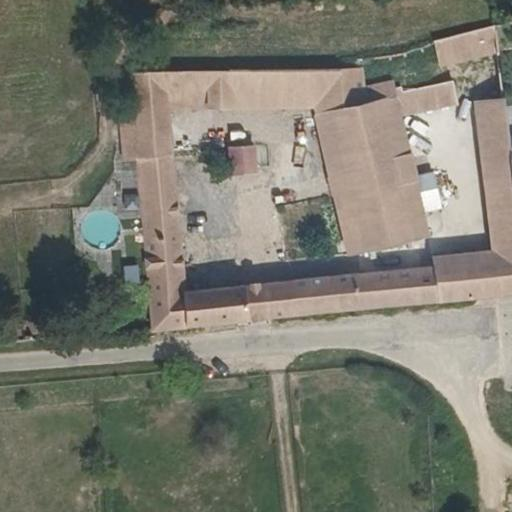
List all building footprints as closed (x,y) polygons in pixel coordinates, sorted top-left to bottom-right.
[(216,63),(222,63),(228,56),(232,47),(230,39),(224,33),(212,33),(206,42),(205,51),(216,63)] [(159,51),(163,64),(183,64),(186,47),(180,39),(172,38),(160,43),(159,51)] [(498,68),(496,42),(437,46),(439,73),(498,68)] [(163,64),(128,65),(128,110),(115,112),(117,153),(132,154),(142,327),(424,303),(423,270),(174,286),(168,106),(311,105),(335,251),(357,251),(398,246),(399,239),(415,235),(412,215),(434,212),(428,177),(407,180),(396,125),(390,97),(363,101),(359,81),(356,61),(222,63),(216,63),(183,64),(163,64)] [(363,101),(390,97),(386,79),(359,81),(363,101)] [(468,89),(470,107),(500,105),(499,83),(468,89)] [(390,97),(396,125),(444,116),(443,88),(390,97)] [(470,107),(482,257),(511,255),(509,222),(508,203),(505,160),(500,105),(470,107)] [(223,172),(247,171),(243,143),(222,144),(223,172)] [(103,208),(79,227),(95,248),(119,229),(103,208)] [(482,257),(486,298),(511,297),(511,256),(511,255),(482,257)] [(424,303),(481,298),(486,298),(482,257),(423,260),(423,270),(424,303)] [(51,323),(52,334),(86,331),(84,321),(51,323)]
